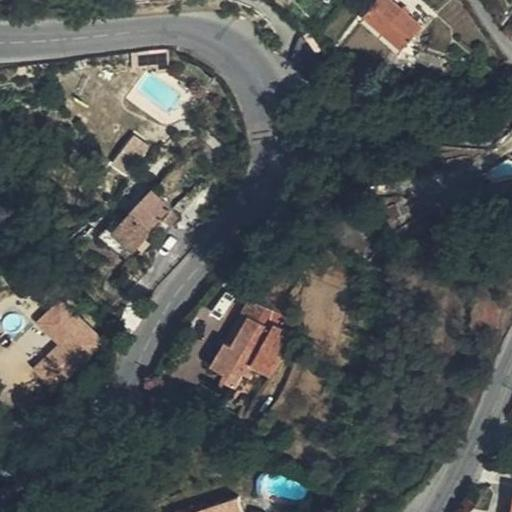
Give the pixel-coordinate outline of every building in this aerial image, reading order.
[(406,20),(423,5),(416,0),(387,0),(386,2),(406,20)] [(397,27),(406,20),(386,2),(378,11),(397,27)] [(439,18),(423,5),(406,20),(425,35),(439,18)] [(425,35),(406,20),(397,27),(418,44),(425,35)] [(439,41),(425,35),(418,44),(435,51),(439,41)] [(170,48),(136,50),(137,69),(160,67),(160,73),(171,72),(170,48)] [(139,131),(117,159),(133,171),(154,143),(139,131)] [(135,251),(164,220),(172,226),(192,206),(162,178),(134,206),(120,221),(128,230),(121,237),(135,251)] [(461,207),(456,194),(431,203),(438,218),(461,207)] [(120,221),(134,206),(129,201),(107,223),(121,237),(128,230),(120,221)] [(500,327),(511,269),(490,265),(477,322),(485,324),(484,336),(485,348),(493,349),(496,326),(500,327)] [(109,339),(66,293),(42,316),(65,341),(40,365),(60,386),(109,339)] [(258,358),(284,313),(257,298),(251,308),(257,312),(247,329),(234,351),(227,347),(218,362),(232,370),(228,377),(240,384),(248,371),(256,376),(264,362),(258,358)] [(234,351),(247,329),(257,312),(251,308),(249,309),(227,347),(234,351)] [(183,511),(247,511),(242,493),(183,511)]
